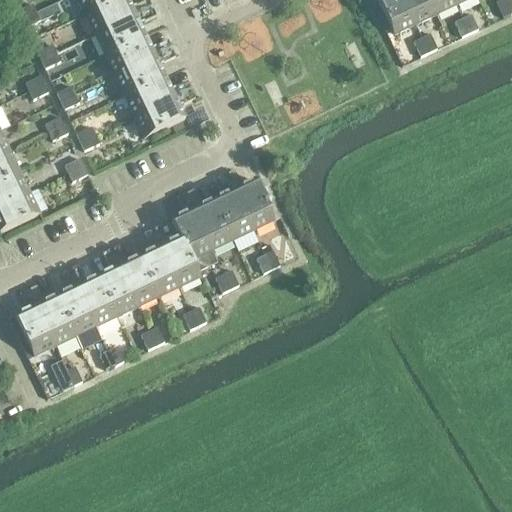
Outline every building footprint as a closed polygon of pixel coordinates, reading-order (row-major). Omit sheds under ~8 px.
[(76,0),(85,17),(120,0),(76,0)] [(120,0),(85,17),(94,38),(104,58),(145,39),(125,0),(120,0)] [(427,0),(375,0),(394,38),(435,18),(427,0)] [(427,0),(435,18),(456,8),(472,0),(427,0)] [(503,21),(511,17),(504,2),(495,6),(503,21)] [(150,9),(147,3),(136,8),(139,14),(150,9)] [(21,22),(36,15),(32,7),(17,14),(21,22)] [(155,19),(152,14),(141,19),(144,24),(155,19)] [(21,22),(25,30),(40,23),(36,15),(21,22)] [(470,18),(462,22),(469,37),(478,33),(470,18)] [(461,41),(469,37),(462,22),(454,26),(461,41)] [(41,28),(31,33),(34,40),(45,35),(41,28)] [(430,38),(422,42),(428,56),(437,53),(430,38)] [(104,58),(124,99),(164,80),(145,39),(104,58)] [(428,56),(422,42),(414,46),(420,60),(428,56)] [(169,50),(167,44),(156,49),(159,55),(169,50)] [(52,48),(37,55),(41,64),(56,56),(52,48)] [(174,60),(172,55),(161,60),(164,66),(174,60)] [(41,64),(45,72),(60,64),(56,56),(41,64)] [(44,87),(40,79),(25,86),(29,94),(44,87)] [(164,80),(124,99),(144,142),(184,122),(164,80)] [(188,91),(186,86),(175,91),(178,96),(188,91)] [(33,103),(48,96),(44,87),(29,94),(33,103)] [(56,96),(60,104),(75,97),(71,89),(56,96)] [(194,101),(191,96),(180,101),(183,106),(194,101)] [(79,105),(75,97),(60,104),(64,112),(79,105)] [(45,127),(49,135),(63,128),(59,120),(45,127)] [(67,137),(63,128),(49,135),(53,144),(67,137)] [(91,130),(76,137),(80,146),(95,138),(91,130)] [(0,133),(0,184),(20,175),(0,134),(0,133)] [(95,138),(80,146),(84,154),(99,147),(95,138)] [(83,170),(79,162),(64,169),(68,177),(83,170)] [(83,170),(68,177),(72,185),(87,178),(83,170)] [(234,173),(228,176),(233,187),(239,184),(234,173)] [(0,235),(40,217),(20,175),(0,184),(0,235)] [(224,178),(218,181),(223,192),(229,189),(224,178)] [(255,183),(234,193),(213,203),(232,243),(274,223),(255,183)] [(193,193),(187,195),(192,207),(198,204),(193,193)] [(182,197),(176,200),(182,211),(187,209),(182,197)] [(192,263),(212,253),(232,243),(213,203),(170,224),(178,241),(180,240),(191,263),(192,263)] [(160,230),(154,233),(159,244),(165,241),(160,230)] [(149,235),(144,238),(149,249),(155,246),(149,235)] [(180,240),(178,241),(159,250),(139,260),(158,300),(200,280),(192,263),(191,263),(180,240)] [(118,250),(112,253),(118,264),(123,261),(118,250)] [(273,254),(265,258),(272,273),(281,269),(273,254)] [(108,255),(102,258),(107,269),(113,266),(108,255)] [(264,277),(272,273),(265,258),(256,262),(264,277)] [(97,279),(116,320),(158,300),(139,260),(97,279)] [(77,270),(71,272),(76,284),(82,281),(77,270)] [(67,274),(61,277),(66,289),(72,286),(67,274)] [(232,274),(223,278),(231,293),(239,289),(232,274)] [(222,297),(231,293),(223,278),(215,282),(222,297)] [(56,299),(75,339),(116,320),(97,279),(56,299)] [(35,289),(29,292),(34,303),(40,300),(35,289)] [(25,294),(19,297),(24,308),(30,305),(25,294)] [(56,299),(35,309),(14,319),(33,359),(75,339),(56,299)] [(198,310),(190,314),(197,330),(206,326),(198,310)] [(189,334),(197,330),(190,314),(181,318),(189,334)] [(156,330),(148,334),(155,350),(164,346),(156,330)] [(147,354),(155,350),(148,334),(139,338),(147,354)] [(115,350),(106,354),(114,370),(122,366),(115,350)] [(106,374),(114,370),(106,354),(98,358),(106,374)] [(73,370),(65,374),(72,388),(80,385),(73,370)] [(72,388),(65,374),(57,377),(64,392),(72,388)]
